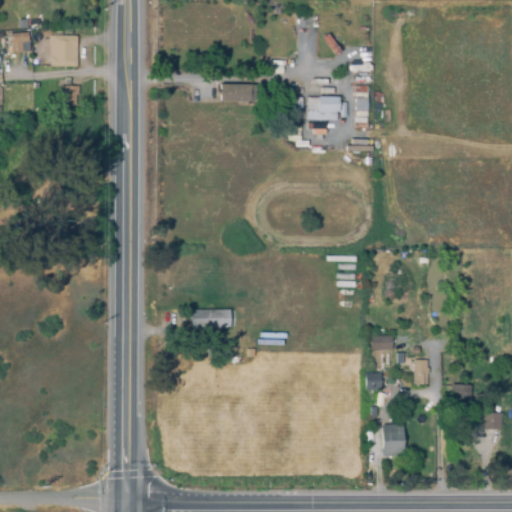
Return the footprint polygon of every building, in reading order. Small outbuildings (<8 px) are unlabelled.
[(20,26),(19,18),(28,18),(28,26),(20,26)] [(49,68),(48,37),(52,37),(52,31),(61,31),(61,37),(75,37),(76,67),(49,68)] [(8,56),(7,35),(27,33),(28,43),(21,44),(22,54),(8,56)] [(246,106),(237,106),(237,102),(219,102),(219,85),(253,86),(253,102),(246,102),(246,106)] [(61,107),(60,87),(77,86),(78,96),(75,97),(75,105),(61,107)] [(366,98),(354,98),(354,87),(366,87),(366,98)] [(335,121),(305,121),(305,97),(338,98),(338,113),(335,113),(335,121)] [(286,126),(284,99),(295,98),(296,125),(286,126)] [(353,117),(353,99),(365,99),(365,116),(353,117)] [(353,129),(353,118),(364,118),(365,128),(353,129)] [(191,336),(190,312),(209,312),(210,335),(191,336)] [(417,324),(407,324),(407,314),(417,314),(417,324)] [(369,351),(369,337),(392,336),(392,342),(395,342),(396,350),(369,351)] [(226,358),(219,358),(219,363),(214,363),(214,349),(225,348),(226,358)] [(412,385),(412,369),(425,369),(425,385),(412,385)] [(379,391),(364,391),(364,374),(379,374),(379,391)] [(469,425),(448,423),(450,386),(471,387),(469,425)] [(499,430),(482,429),(482,413),(500,414),(499,430)] [(381,457),(380,426),(401,426),(401,457),(381,457)]
